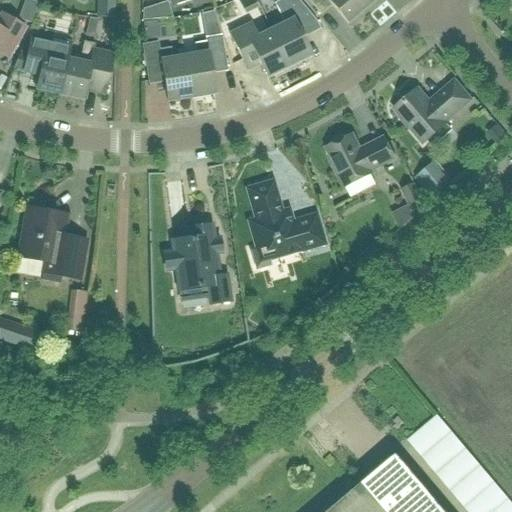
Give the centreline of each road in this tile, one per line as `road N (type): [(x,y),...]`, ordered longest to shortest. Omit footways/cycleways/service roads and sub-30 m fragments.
road 1 (unclassified): [(144,511),(511,203)]
road 2 (residential): [(438,6),(356,73),(248,126),(193,138),(95,141),(0,117)]
